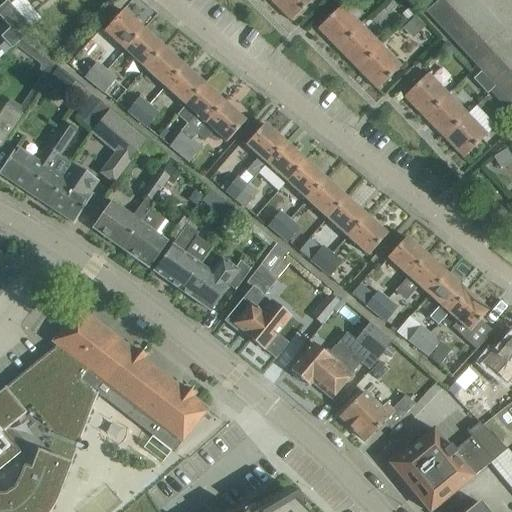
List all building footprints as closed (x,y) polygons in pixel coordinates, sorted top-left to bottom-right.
[(23,0),(15,0),(10,5),(28,25),(39,14),(35,10),(34,11),(23,0)] [(271,0),(270,1),(290,22),(312,0),(271,0)] [(442,0),(437,0),(425,11),(424,12),(433,21),(448,7),(442,0)] [(0,37),(4,42),(0,45),(0,58),(14,46),(20,40),(26,35),(32,30),(28,25),(10,5),(6,1),(0,6),(0,17),(9,28),(0,37)] [(341,6),(331,15),(317,29),(337,50),(361,26),(341,6)] [(457,15),(448,7),(433,21),(441,30),(457,15)] [(122,11),(108,26),(103,32),(124,51),(143,30),(122,11)] [(441,30),(449,39),(465,24),(457,15),(441,30)] [(449,39),(457,48),(473,33),(465,24),(449,39)] [(361,26),(337,50),(356,70),(380,46),(361,26)] [(144,69),(163,49),(143,30),(124,51),(144,69)] [(457,48),(466,56),(481,42),(473,33),(457,48)] [(26,35),(20,40),(53,67),(59,59),(26,35)] [(481,42),(466,56),(475,67),(491,52),(481,42)] [(380,46),(356,70),(376,90),(400,67),(380,46)] [(163,49),(144,69),(165,87),(183,67),(163,49)] [(475,67),(481,73),(484,77),(500,62),(491,52),(475,67)] [(93,86),(106,70),(96,62),(95,64),(87,57),(76,69),(84,76),(83,78),(93,86)] [(500,62),(484,77),(494,87),(509,72),(500,62)] [(185,106),(203,85),(183,67),(165,87),(185,106)] [(106,70),(93,86),(103,94),(116,79),(106,70)] [(494,87),(497,90),(501,94),(511,84),(511,74),(509,72),(494,87)] [(494,87),(484,77),(481,73),(473,80),(486,95),(494,87)] [(427,74),(417,84),(403,98),(423,118),(447,94),(427,74)] [(511,98),(511,84),(501,94),(508,102),(511,98)] [(196,134),(223,104),(203,85),(185,106),(195,114),(185,125),(181,132),(169,147),(177,155),(191,140),(196,134)] [(508,102),(501,94),(497,90),(491,96),(503,108),(508,102)] [(447,94),(423,118),(442,138),(467,114),(447,94)] [(91,97),(77,114),(93,128),(107,110),(91,97)] [(139,97),(126,113),(136,121),(149,105),(139,97)] [(0,140),(4,144),(15,127),(26,110),(20,106),(9,99),(0,111),(0,140)] [(223,104),(196,134),(204,142),(213,131),(226,143),(231,137),(244,122),(223,104)] [(149,105),(136,121),(146,129),(158,113),(149,105)] [(145,142),(108,111),(90,133),(126,164),(137,151),(144,142),(145,142)] [(467,114),(442,138),(462,159),(487,135),(467,114)] [(60,122),(51,136),(46,145),(48,146),(46,149),(54,154),(45,168),(46,169),(29,195),(44,205),(49,196),(52,198),(63,181),(59,178),(69,163),(60,157),(75,132),(60,122)] [(263,125),(250,140),(245,146),(258,157),(239,178),(237,177),(224,192),(233,200),(247,185),(265,165),(284,144),(263,125)] [(191,140),(177,155),(188,164),(201,148),(191,140)] [(144,142),(137,151),(143,155),(151,156),(155,152),(144,142)] [(265,165),(275,173),(286,183),(305,162),(284,144),(265,165)] [(14,149),(9,157),(0,170),(0,175),(29,195),(46,169),(45,168),(54,154),(46,149),(48,146),(46,145),(34,162),(14,149)] [(110,203),(103,213),(92,230),(120,249),(139,222),(153,203),(152,202),(177,167),(170,161),(161,173),(156,169),(139,193),(145,198),(131,217),(124,211),(125,210),(113,201),(111,204),(110,203)] [(305,162),(286,183),(306,201),(325,180),(305,162)] [(98,182),(69,163),(59,178),(63,181),(52,198),(49,196),(44,205),(73,224),(91,198),(88,196),(98,182)] [(326,219),(345,199),(325,180),(306,201),(326,219)] [(247,185),(233,200),(244,209),(257,194),(247,185)] [(188,223),(198,230),(217,203),(207,196),(188,223)] [(345,199),(326,219),(347,238),(365,217),(345,199)] [(280,212),(266,227),(276,235),(290,220),(280,212)] [(163,232),(175,241),(185,225),(186,226),(188,223),(176,214),(163,232)] [(365,217),(347,238),(367,256),(386,236),(365,217)] [(290,220),(276,235),(286,244),(299,228),(290,220)] [(147,269),(159,253),(167,241),(139,222),(120,249),(147,269)] [(197,234),(186,226),(185,225),(175,241),(152,272),(181,292),(200,265),(199,264),(211,248),(195,237),(197,234)] [(405,238),(392,253),(386,259),(407,278),(426,257),(405,238)] [(309,260),(308,262),(318,270),(332,254),(322,245),(316,253),(309,260)] [(332,254),(318,270),(328,278),(341,262),(332,254)] [(446,275),(426,257),(407,278),(427,296),(446,275)] [(200,265),(181,292),(209,312),(227,285),(235,291),(249,270),(241,265),(236,272),(220,260),(211,273),(200,265)] [(259,266),(258,268),(245,284),(251,288),(223,322),(240,336),(242,334),(274,360),(287,344),(275,334),(288,318),(262,297),(276,279),(259,266)] [(466,293),(446,275),(427,296),(447,314),(466,293)] [(364,306),(364,307),(374,315),(387,298),(377,290),(372,296),(364,306)] [(487,312),(466,293),(447,314),(456,322),(468,333),(462,339),(475,351),(492,332),(479,321),(487,312)] [(329,294),(310,316),(321,325),(331,313),(339,303),(329,294)] [(387,298),(374,315),(384,323),(397,306),(387,298)] [(0,511),(49,511),(53,506),(57,497),(96,394),(173,453),(186,436),(187,437),(196,426),(195,425),(206,410),(191,398),(194,394),(186,388),(183,392),(142,360),(145,356),(136,350),(133,354),(78,310),(53,343),(57,346),(0,392),(0,511)] [(311,345),(289,371),(292,373),(292,376),(297,380),(300,380),(308,387),(311,383),(321,371),(324,374),(331,367),(337,372),(340,369),(337,367),(344,358),(343,357),(370,325),(360,317),(326,357),(311,345)] [(311,383),(330,400),(343,385),(360,364),(368,371),(391,343),(370,325),(343,357),(344,358),(337,367),(340,369),(337,372),(331,367),(324,374),(321,371),(311,383)] [(420,326),(407,342),(417,350),(430,333),(420,326)] [(430,333),(417,350),(427,358),(438,344),(440,341),(430,333)] [(492,350),(481,362),(505,384),(511,376),(511,336),(497,354),(492,350)] [(363,393),(353,403),(339,417),(365,442),(393,414),(384,405),(380,410),(363,393)] [(415,405),(406,397),(397,405),(406,414),(415,405)] [(453,450),(403,491),(407,495),(411,492),(427,511),(430,511),(462,486),(506,449),(478,423),(467,433),(471,437),(453,451),(453,450)] [(397,453),(382,465),(403,491),(453,450),(433,427),(428,431),(426,428),(397,453)] [(307,511),(293,498),(292,499),(276,508),(271,499),(257,508),(255,509),(257,511),(307,511)] [(485,511),(478,503),(467,511),(485,511)]
